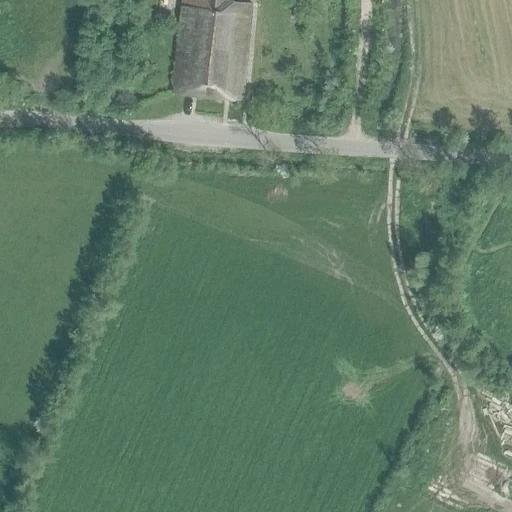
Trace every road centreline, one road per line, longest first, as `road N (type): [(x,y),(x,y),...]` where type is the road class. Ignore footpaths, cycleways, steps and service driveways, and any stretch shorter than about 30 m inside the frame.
road 1 (unclassified): [(0,121),(511,161)]
road 2 (track): [(413,85),(395,162),(393,241),(403,293),(459,384),(433,493),(472,511)]
